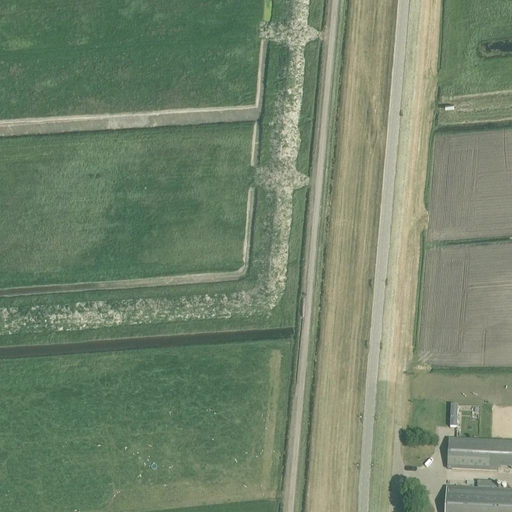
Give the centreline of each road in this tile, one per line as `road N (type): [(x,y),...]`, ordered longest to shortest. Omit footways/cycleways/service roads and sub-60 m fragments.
road 1 (unclassified): [(288,511),(333,0)]
road 2 (tertiary): [(361,511),(403,0)]
